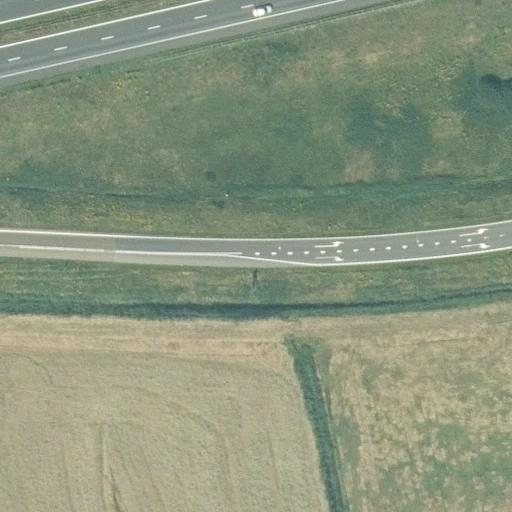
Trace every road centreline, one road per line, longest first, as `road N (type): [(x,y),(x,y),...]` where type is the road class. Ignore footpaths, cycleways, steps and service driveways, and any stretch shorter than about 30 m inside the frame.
road 1 (motorway): [(0,242),(339,246),(511,227)]
road 2 (motorway): [(0,63),(281,0)]
